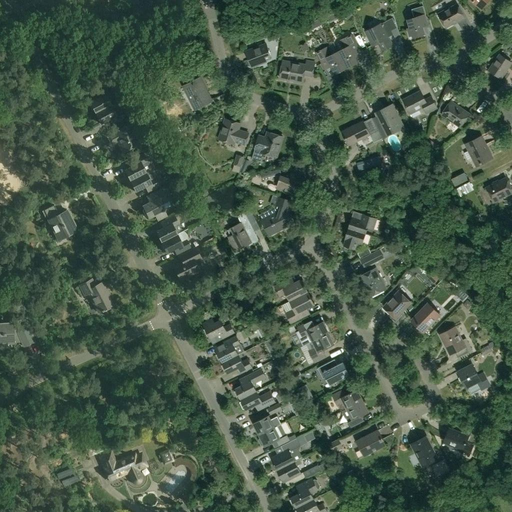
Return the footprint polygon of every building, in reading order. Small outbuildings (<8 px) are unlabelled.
[(470,0),(482,9),(489,0),(470,0)] [(447,9),(438,14),(446,28),(456,22),(457,22),(464,18),(456,4),(447,9)] [(407,20),(409,36),(412,36),(413,38),(425,34),(421,21),(427,20),(423,6),(411,10),(414,18),(407,20)] [(392,18),(380,24),(365,32),(372,46),(378,43),(382,51),(392,45),(388,37),(393,35),(391,31),(397,28),(392,18)] [(308,26),(307,24),(301,28),(301,29),(304,34),(310,30),(308,26)] [(338,52),(346,69),(358,63),(354,55),(360,52),(351,35),(340,40),(344,48),(338,52)] [(310,50),(306,42),(300,45),(304,53),(310,50)] [(253,67),(266,61),(266,60),(271,58),(266,44),(247,51),(253,67)] [(346,69),(338,52),(331,55),(327,47),(316,53),(323,66),(329,62),(335,75),(346,69)] [(499,55),(489,70),(501,78),(511,63),(499,55)] [(312,76),(315,63),(306,61),(306,65),(283,61),(279,79),(303,83),(304,75),(312,76)] [(200,79),(184,87),(195,108),(211,101),(200,79)] [(95,113),(111,105),(107,98),(113,95),(108,86),(96,92),(99,98),(90,102),(95,113)] [(425,100),(420,91),(403,100),(410,114),(423,107),(426,114),(437,108),(431,97),(425,100)] [(143,101),(144,100),(140,93),(135,95),(139,103),(143,101)] [(469,114),(451,102),(442,115),(460,127),(469,114)] [(115,112),(111,105),(95,113),(101,124),(109,119),(112,125),(125,118),(120,109),(115,112)] [(403,127),(392,106),(376,114),(387,135),(403,127)] [(144,120),(157,115),(153,107),(141,112),(144,120)] [(240,124),(225,119),(219,139),(234,144),(235,142),(245,145),(248,133),(238,130),(240,124)] [(369,135),(363,122),(354,127),(354,126),(342,131),(348,145),(369,135)] [(172,134),(180,131),(176,123),(164,128),(168,137),(172,135),(172,134)] [(131,124),(107,136),(111,143),(116,140),(123,152),(141,142),(131,124)] [(259,136),(252,159),(261,162),(263,153),(276,157),(282,137),(268,132),(266,139),(259,136)] [(469,150),(464,153),(468,160),(473,157),(477,165),(491,158),(481,138),(467,145),(469,150)] [(380,158),(383,165),(392,160),(387,151),(381,154),(380,158)] [(125,172),(124,173),(127,180),(129,179),(130,181),(146,173),(153,169),(155,168),(151,161),(148,162),(144,154),(129,161),(132,166),(124,170),(125,172)] [(233,165),(235,165),(241,167),(244,160),(244,157),(237,155),(233,165)] [(131,183),(129,184),(133,190),(134,190),(135,191),(145,187),(147,192),(160,186),(158,183),(160,182),(153,169),(146,173),(130,181),(131,183)] [(264,178),(279,174),(278,169),(262,173),(264,178)] [(281,177),(277,188),(300,196),(305,180),(297,177),(296,174),(281,177)] [(511,190),(506,178),(486,188),(493,202),(511,192),(511,190)] [(167,216),(164,210),(165,210),(162,204),(168,201),(162,189),(151,195),(154,200),(143,206),(149,218),(155,215),(158,221),(167,216)] [(280,211),(262,220),(270,235),(282,229),(282,228),(292,223),(288,214),(292,201),(278,197),(275,207),(278,208),(280,211)] [(202,203),(201,201),(196,203),(201,213),(206,210),(202,203)] [(76,230),(67,212),(60,216),(54,205),(42,211),(48,222),(49,221),(58,239),(76,230)] [(259,241),(245,212),(238,216),(241,223),(231,228),(234,234),(229,237),(235,250),(252,242),(253,244),(259,241)] [(163,228),(156,232),(161,242),(177,234),(182,230),(179,224),(174,215),(160,223),(163,228)] [(352,217),(348,229),(365,234),(367,228),(373,230),(377,219),(365,215),(363,221),(352,217)] [(189,224),(184,226),(186,234),(192,231),(189,224)] [(348,229),(345,240),(343,246),(359,251),(365,234),(348,229)] [(177,234),(161,242),(167,253),(174,249),(176,255),(191,247),(187,241),(188,238),(188,237),(188,235),(187,234),(185,232),(183,231),(177,234)] [(185,260),(173,266),(180,281),(199,271),(194,261),(201,258),(196,248),(183,255),(185,260)] [(368,248),(357,253),(360,259),(371,253),(368,248)] [(371,253),(360,259),(365,269),(381,261),(376,251),(371,253)] [(370,296),(385,289),(375,269),(360,276),(370,296)] [(92,278),(79,285),(84,295),(88,293),(98,312),(113,305),(105,290),(107,289),(103,281),(95,285),(92,278)] [(290,301),(308,292),(301,280),(294,283),(291,278),(274,287),(279,296),(285,293),(290,301)] [(396,319),(411,303),(399,291),(383,307),(396,319)] [(308,292),(290,301),(294,309),(286,314),(291,323),(309,314),(307,308),(314,305),(308,292)] [(13,305),(17,313),(24,310),(20,301),(13,305)] [(440,315),(428,303),(412,319),(424,331),(440,315)] [(253,307),(247,310),(252,318),(257,315),(253,307)] [(212,318),(202,323),(210,339),(219,334),(222,339),(235,333),(230,324),(224,327),(221,320),(214,323),(212,318)] [(245,328),(250,325),(247,318),(241,321),(245,328)] [(299,331),(296,332),(300,339),(303,346),(308,344),(312,341),(320,337),(328,333),(325,328),(323,322),(315,326),(312,320),(308,322),(297,328),(299,331)] [(251,326),(254,331),(264,327),(261,321),(251,326)] [(29,328),(18,332),(18,333),(12,333),(11,324),(0,324),(0,342),(21,341),(23,346),(34,341),(29,328)] [(466,338),(462,340),(455,327),(441,334),(447,345),(445,346),(450,355),(455,353),(458,358),(472,351),(466,338)] [(308,344),(306,345),(309,351),(311,355),(315,362),(326,357),(323,350),(334,344),(328,333),(320,337),(312,341),(308,344)] [(217,352),(218,354),(216,355),(219,362),(221,361),(222,363),(238,355),(244,352),(236,336),(223,342),(226,347),(217,352)] [(483,355),(492,351),(491,348),(494,346),(492,342),(488,343),(489,345),(481,349),(483,355)] [(242,362),(238,355),(222,363),(228,374),(237,369),(240,374),(252,368),(248,359),(242,362)] [(279,358),(272,362),(275,367),(282,364),(279,358)] [(323,379),(329,376),(333,383),(349,375),(343,362),(337,365),(334,359),(317,368),(320,374),(323,379)] [(472,364),(458,372),(466,389),(468,388),(471,394),(480,389),(481,391),(490,386),(483,372),(477,375),(472,364)] [(301,375),(297,366),(286,371),(290,380),(301,375)] [(266,378),(261,369),(239,380),(242,385),(235,389),(236,391),(234,392),(238,399),(239,398),(240,400),(257,391),(253,384),(266,378)] [(315,400),(307,384),(296,390),(304,406),(315,400)] [(337,393),(332,396),(334,401),(337,406),(338,406),(340,405),(339,406),(339,407),(340,408),(340,410),(342,410),(343,411),(347,409),(351,407),(355,405),(359,403),(363,401),(360,395),(357,390),(351,393),(346,396),(344,393),(343,390),(337,393)] [(257,391),(240,400),(246,410),(255,405),(258,411),(275,402),(270,391),(259,397),(257,391)] [(291,404),(296,413),(304,409),(299,400),(291,404)] [(343,411),(342,413),(343,415),(345,418),(346,418),(348,423),(351,427),(356,425),(362,422),(359,417),(364,414),(368,412),(366,407),(363,401),(359,403),(355,405),(351,407),(347,409),(343,411)] [(270,415),(282,409),(279,403),(267,409),(270,415)] [(259,435),(281,424),(277,417),(271,420),(268,416),(253,424),(259,435)] [(314,425),(319,434),(325,431),(323,426),(326,425),(324,421),(314,425)] [(281,424),(259,435),(260,438),(258,439),(258,441),(260,445),(262,446),(264,445),(264,447),(275,441),(279,447),(281,446),(290,441),(288,437),(287,435),(286,435),(280,424),(281,424)] [(449,428),(443,442),(462,450),(461,453),(469,456),(474,445),(466,442),(469,436),(449,428)] [(366,455),(384,446),(381,440),(382,440),(378,430),(356,441),(360,449),(362,448),(366,455)] [(330,440),(327,433),(320,436),(324,443),(330,440)] [(299,451),(300,446),(297,438),(290,441),(281,446),(283,451),(270,458),(277,470),(299,459),(302,457),(299,451)] [(412,446),(422,467),(437,459),(427,438),(412,446)] [(329,454),(343,448),(338,439),(325,445),(329,454)] [(95,455),(111,448),(109,443),(93,450),(95,455)] [(173,460),(169,450),(160,453),(164,464),(173,460)] [(100,457),(105,469),(104,469),(109,480),(128,472),(132,482),(133,482),(134,483),(135,483),(136,483),(138,483),(139,483),(140,482),(141,481),(141,480),(141,479),(141,478),(138,469),(146,465),(141,454),(136,456),(135,454),(115,462),(111,452),(100,457)] [(301,463),(299,459),(277,470),(283,483),(301,474),(297,466),(301,463)] [(439,475),(450,470),(444,459),(434,465),(439,475)] [(303,472),(306,478),(327,468),(324,462),(303,472)] [(314,479),(313,480),(312,478),(298,485),(301,492),(290,497),(296,508),(314,499),(311,494),(318,490),(318,489),(319,488),(320,486),(317,480),(314,479)] [(314,499),(296,508),(297,511),(327,511),(323,503),(317,506),(314,499)]
